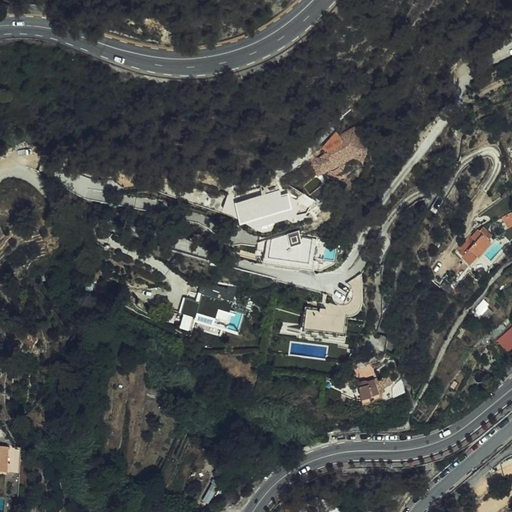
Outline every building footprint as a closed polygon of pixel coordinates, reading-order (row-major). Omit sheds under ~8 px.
[(342,121),(340,122),(347,138),(347,139),(346,140),(352,142),(352,140),(354,134),(356,124),(342,121)] [(347,138),(340,122),(335,125),(339,130),(317,143),(314,145),(312,154),(325,158),(331,154),(333,146),(344,140),(346,140),(347,139),(347,138)] [(312,154),(314,145),(306,149),(312,154)] [(239,200),(238,201),(246,205),(245,208),(253,213),(259,211),(260,210),(264,202),(276,198),(284,203),(290,201),(291,199),(294,193),(279,184),(276,178),(245,188),(239,200)] [(235,191),(239,200),(245,188),(235,191)] [(508,227),(511,224),(511,211),(503,216),(508,227)] [(465,231),(452,247),(457,251),(466,258),(472,252),(485,236),(478,230),(472,226),(467,232),(465,231)] [(257,259),(313,268),(318,237),(301,235),(300,238),(261,232),(257,259)] [(184,287),(179,301),(193,305),(192,307),(212,313),(217,297),(228,301),(231,290),(219,286),(219,288),(200,283),(197,291),(184,287)] [(298,321),(290,326),(289,333),(295,334),(295,340),(300,341),(306,348),(319,350),(326,345),(332,345),(339,340),(334,333),(331,329),(329,325),(298,321)] [(384,371),(374,375),(378,384),(387,379),(384,371)] [(416,373),(406,371),(407,384),(413,381),(412,378),(415,378),(415,374),(416,373)] [(363,394),(374,390),(373,387),(374,387),(373,384),(371,378),(371,377),(369,373),(362,375),(361,372),(352,375),(354,381),(350,382),(351,386),(352,388),(357,391),(359,395),(363,394)] [(374,390),(377,396),(386,392),(387,380),(387,379),(378,384),(374,387),(373,387),(374,390)] [(0,422),(4,430),(9,427),(5,415),(0,417),(0,422)] [(0,476),(8,478),(11,458),(0,455),(0,476)] [(225,495),(234,502),(242,492),(234,486),(225,495)] [(205,510),(206,511),(212,511),(223,495),(217,491),(205,510)] [(303,511),(302,505),(301,500),(291,502),(292,507),(289,507),(289,502),(283,508),(284,511),(303,511)] [(335,511),(334,510),(320,503),(316,511),(335,511)]
